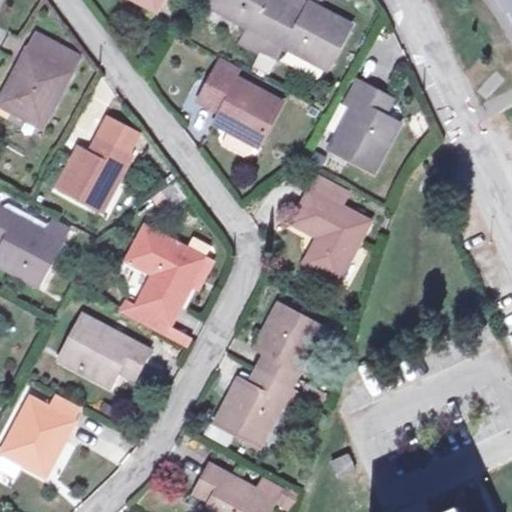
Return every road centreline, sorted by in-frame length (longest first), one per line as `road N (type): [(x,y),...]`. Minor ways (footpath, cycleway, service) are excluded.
road 1 (residential): [(57,0),(231,243),(231,290),(214,330),(153,446),(96,511)]
road 2 (unclassified): [(405,0),(511,230)]
